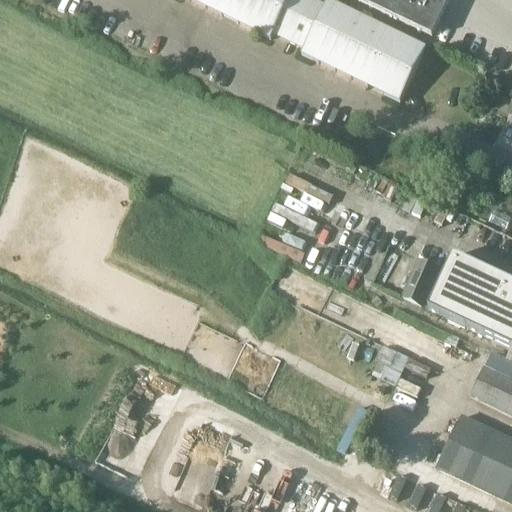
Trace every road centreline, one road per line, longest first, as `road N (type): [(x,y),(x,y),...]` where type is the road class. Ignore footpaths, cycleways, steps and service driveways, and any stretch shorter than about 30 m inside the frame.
road 1 (unknown): [(171,511),(128,484),(127,471),(155,419),(172,409),(240,435),(374,511)]
road 2 (unknown): [(511,278),(297,175)]
